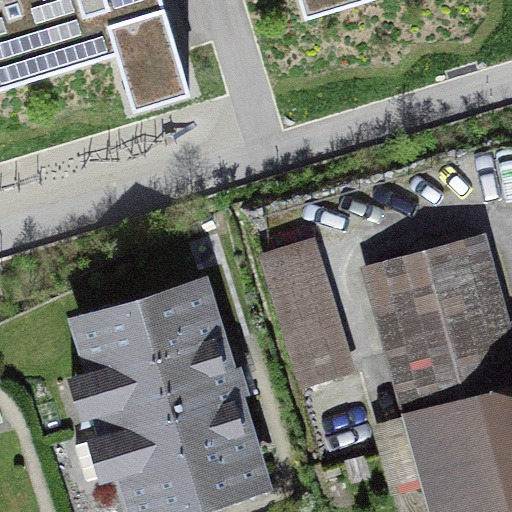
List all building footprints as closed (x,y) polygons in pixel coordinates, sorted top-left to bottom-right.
[(133,108),(185,93),(158,0),(0,0),(0,81),(115,48),(133,108)] [(511,394),(511,338),(484,236),(369,268),(411,422),(511,394)] [(269,255),(307,381),(342,370),(303,245),(269,255)] [(125,467),(138,511),(168,511),(261,484),(234,397),(244,394),(236,366),(226,369),(199,282),(79,319),(105,404),(94,408),(103,437),(76,445),(86,479),(125,467)] [(511,511),(511,394),(411,422),(436,511),(511,511)]
